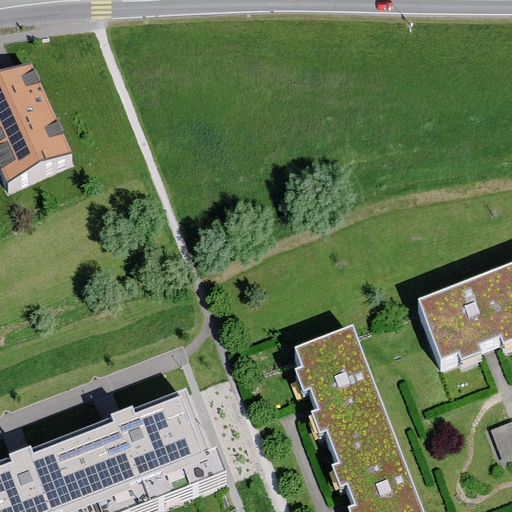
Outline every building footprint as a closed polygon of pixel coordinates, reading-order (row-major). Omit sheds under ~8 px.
[(76,190),(29,95),(0,109),(0,129),(39,208),(76,190)] [(0,225),(19,217),(6,186),(0,188),(0,225)] [(511,283),(402,324),(423,380),(491,354),(511,346),(511,283)] [(411,511),(350,344),(283,369),(300,414),(334,509),(335,511),(411,511)] [(0,511),(204,511),(225,504),(192,418),(129,443),(32,480),(0,492),(0,511)]
